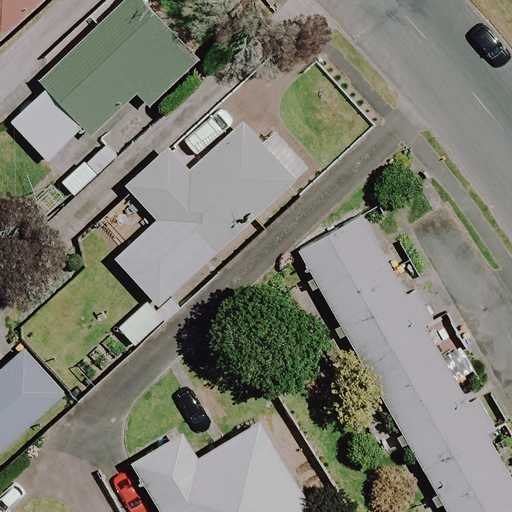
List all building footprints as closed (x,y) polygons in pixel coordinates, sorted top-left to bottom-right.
[(0,0),(0,40),(44,0),(0,0)] [(197,67),(136,0),(129,0),(39,81),(47,90),(10,123),(48,165),(86,131),(91,136),(137,94),(151,109),(197,67)] [(183,308),(171,295),(302,175),(250,117),(188,174),(171,155),(131,192),(159,222),(116,261),(152,300),(120,330),(138,350),(183,308)] [(511,511),(511,482),(361,219),(300,254),(448,511),(511,511)] [(0,454),(63,399),(17,347),(0,361),(0,454)] [(313,511),(262,425),(198,464),(181,436),(132,466),(159,511),(313,511)]
